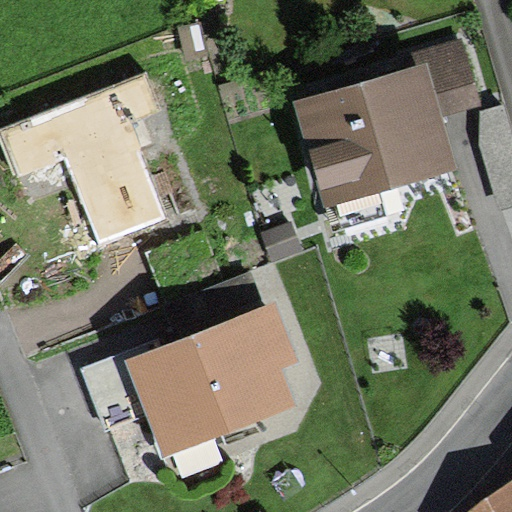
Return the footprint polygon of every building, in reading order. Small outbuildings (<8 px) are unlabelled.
[(376,181),(445,161),(426,98),(434,95),(442,109),(472,100),(456,46),(412,59),(416,71),(305,104),(331,194),(346,232),(387,220),(376,181)] [(0,127),(0,133),(17,176),(63,158),(97,246),(168,218),(130,121),(160,109),(145,71),(0,127)] [(146,252),(166,302),(222,280),(202,230),(146,252)] [(268,311),(139,361),(134,348),(83,368),(106,428),(155,408),(168,442),(282,397),(268,360),(285,354),(268,311)] [(511,511),(511,490),(481,511),(511,511)]
